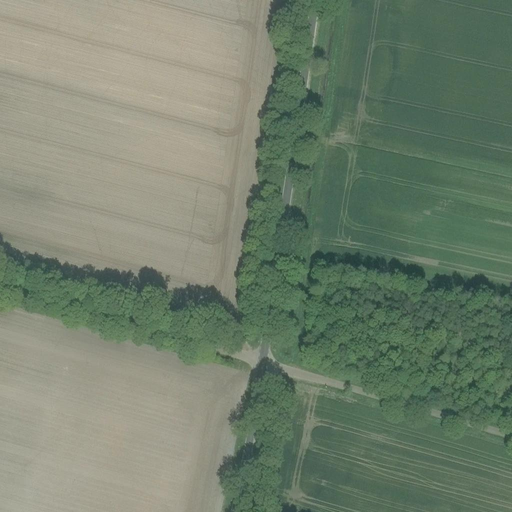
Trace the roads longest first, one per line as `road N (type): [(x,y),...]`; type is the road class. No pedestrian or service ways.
road 1 (tertiary): [(265,361),(319,0)]
road 2 (unclassified): [(265,361),(0,293)]
road 3 (unclassified): [(511,435),(265,361)]
road 4 (tertiary): [(233,511),(265,361)]
